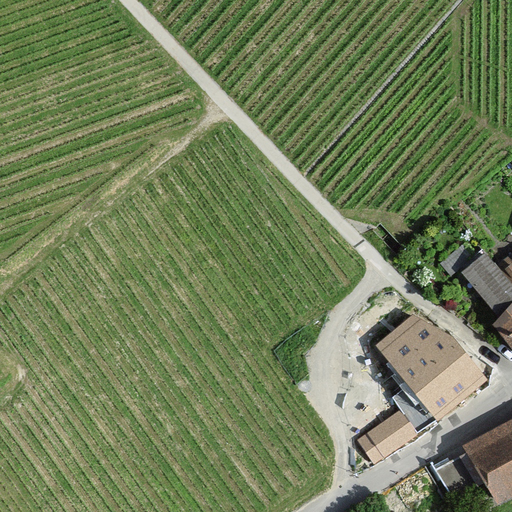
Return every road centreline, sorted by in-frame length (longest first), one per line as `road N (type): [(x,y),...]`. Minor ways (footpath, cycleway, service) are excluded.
road 1 (track): [(122,0),(295,182),(511,377)]
road 2 (track): [(225,111),(15,276),(0,269)]
road 3 (residential): [(326,511),(511,387)]
